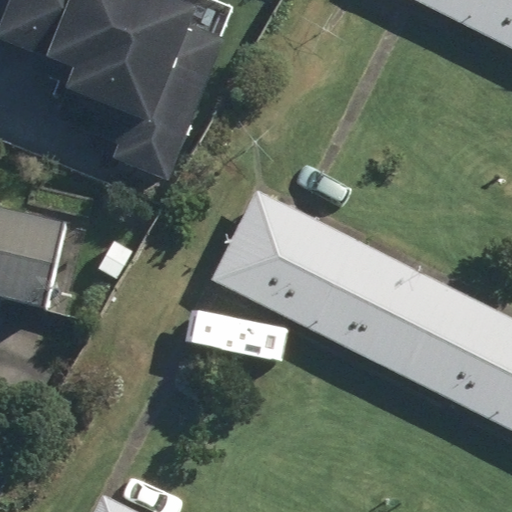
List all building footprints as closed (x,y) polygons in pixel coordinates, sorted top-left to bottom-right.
[(186,23),(132,0),(0,0),(0,52),(60,78),(41,121),(162,173),(210,61),(175,46),(186,23)] [(511,0),(401,0),(511,55),(511,0)] [(511,324),(256,191),(209,280),(511,438),(511,324)] [(65,239),(0,222),(0,315),(43,326),(65,239)] [(124,511),(100,500),(93,511),(124,511)]
